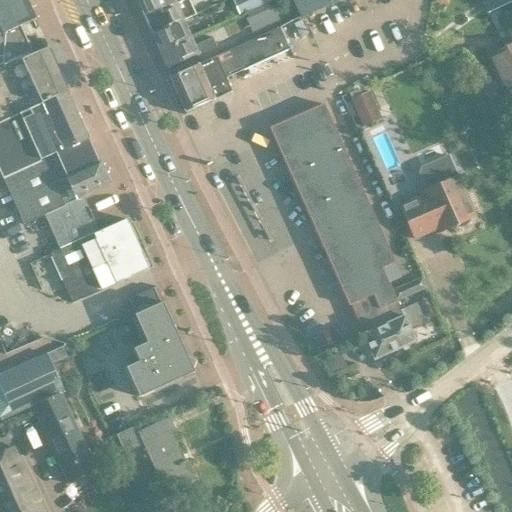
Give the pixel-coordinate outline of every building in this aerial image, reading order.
[(0,0),(0,69),(33,54),(20,26),(35,20),(26,0),(0,0)] [(139,0),(138,1),(141,7),(140,10),(143,18),(184,0),(139,0)] [(153,34),(195,15),(188,0),(184,0),(143,18),(147,27),(150,27),(153,34)] [(233,0),(239,13),(265,2),(264,0),(233,0)] [(342,0),(293,0),(302,18),(342,0)] [(268,4),(246,14),(251,27),(274,16),(268,4)] [(198,23),(195,15),(153,34),(156,40),(155,44),(159,52),(190,38),(186,28),(198,23)] [(215,57),(225,79),(243,71),(289,50),(279,28),(215,57)] [(511,31),(508,33),(511,42),(511,45),(487,58),(505,98),(511,94),(511,31)] [(194,46),(190,38),(159,52),(163,63),(166,62),(169,68),(215,47),(212,38),(194,46)] [(0,122),(29,110),(28,108),(67,90),(48,48),(33,54),(0,69),(0,122)] [(225,79),(215,57),(168,78),(171,84),(173,83),(176,89),(174,90),(176,94),(178,93),(185,110),(183,111),(185,115),(188,114),(188,113),(194,109),(195,111),(198,109),(197,107),(213,100),(213,101),(232,92),(225,79)] [(42,104),(29,110),(0,122),(0,175),(2,179),(55,155),(89,140),(67,92),(42,103),(42,104)] [(350,100),(362,127),(381,119),(368,92),(350,100)] [(341,286),(381,269),(394,263),(323,105),(270,129),(341,286)] [(65,176),(99,161),(89,140),(55,155),(65,176)] [(76,200),(65,176),(55,155),(2,179),(23,226),(44,216),(44,215),(76,200)] [(421,197),(399,206),(412,236),(434,227),(437,234),(453,227),(457,228),(461,228),(465,226),(468,223),(470,219),(475,217),(448,155),(420,168),(418,174),(426,191),(420,194),(421,197)] [(76,200),(79,199),(109,185),(109,186),(110,186),(99,161),(65,176),(76,200)] [(79,199),(76,200),(44,215),(44,216),(59,250),(94,234),(79,199)] [(126,220),(94,234),(59,250),(50,254),(54,262),(56,267),(62,281),(63,281),(64,284),(72,303),(97,292),(104,289),(148,269),(141,253),(140,253),(136,244),(137,244),(126,220)] [(391,292),(381,269),(341,286),(349,305),(351,305),(363,333),(362,334),(363,335),(405,317),(402,311),(400,312),(391,292)] [(421,279),(391,292),(400,312),(402,311),(405,317),(363,335),(373,360),(415,341),(410,331),(424,325),(415,304),(407,307),(403,298),(425,288),(421,279)] [(129,300),(136,315),(163,302),(156,287),(129,300)] [(163,302),(136,315),(132,317),(133,317),(134,317),(140,329),(138,330),(139,331),(140,330),(146,342),(132,349),(138,363),(124,369),(125,370),(126,370),(131,382),(130,383),(131,384),(132,383),(138,396),(137,396),(137,397),(194,371),(194,370),(193,371),(187,358),(188,358),(188,356),(186,357),(181,345),(182,344),(182,343),(178,345),(172,333),(176,331),(163,302)] [(61,347),(43,356),(48,365),(66,357),(61,347)] [(0,422),(29,409),(65,486),(94,472),(93,470),(108,463),(101,449),(86,456),(58,395),(61,393),(48,365),(43,356),(0,376),(0,422)] [(124,454),(143,445),(161,482),(158,483),(165,498),(180,491),(177,484),(191,478),(170,432),(174,430),(174,429),(173,430),(169,420),(169,419),(139,433),(135,427),(116,436),(124,454)] [(43,511),(13,448),(0,453),(0,511),(43,511)]
